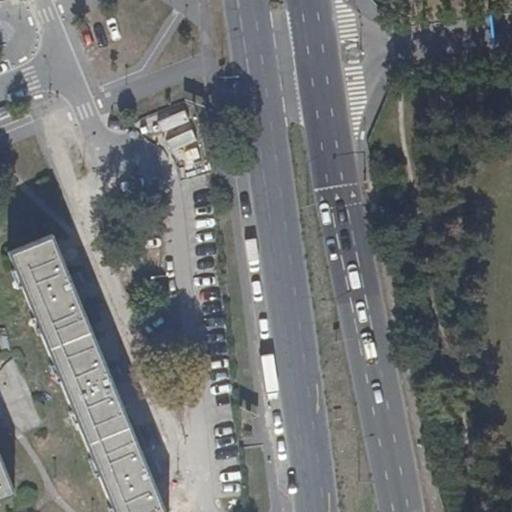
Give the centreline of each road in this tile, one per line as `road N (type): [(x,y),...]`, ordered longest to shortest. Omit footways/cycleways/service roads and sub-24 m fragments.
road 1 (primary): [(401,511),(307,0)]
road 2 (primary): [(245,0),(314,511)]
road 3 (residential): [(0,96),(65,70),(36,0)]
